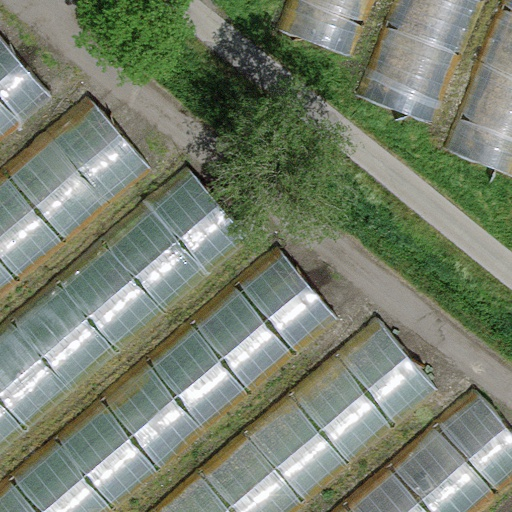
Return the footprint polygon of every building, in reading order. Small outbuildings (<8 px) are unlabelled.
[(375,0),(283,0),(273,27),(353,58),(375,0)] [(481,0),(392,0),(355,94),(432,124),(481,0)] [(511,0),(500,0),(442,146),(511,173),(511,0)] [(0,143),(54,98),(0,35),(0,143)] [(89,95),(0,171),(0,294),(150,165),(89,95)] [(185,164),(0,323),(0,452),(249,237),(185,164)] [(277,245),(0,483),(0,511),(108,511),(337,315),(277,245)] [(376,316),(147,511),(291,511),(437,387),(376,316)] [(511,435),(472,389),(327,511),(471,511),(511,477),(511,435)]
